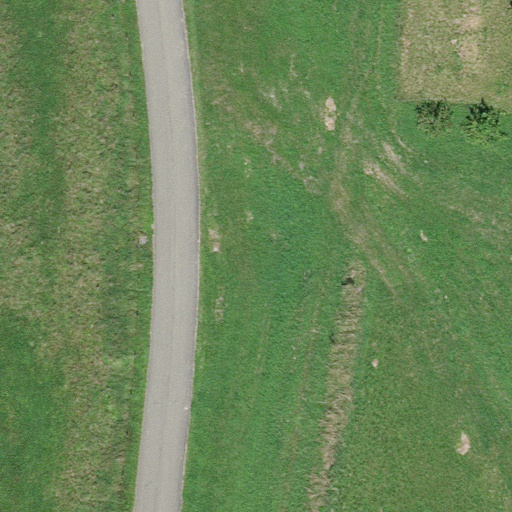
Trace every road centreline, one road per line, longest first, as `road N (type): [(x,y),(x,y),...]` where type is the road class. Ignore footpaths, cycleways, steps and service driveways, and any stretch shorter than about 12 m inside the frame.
road 1 (track): [(161,68),(271,143),(351,218),(475,385),(511,452)]
road 2 (unclassified): [(155,511),(171,183),(149,0)]
road 3 (track): [(373,244),(318,511)]
